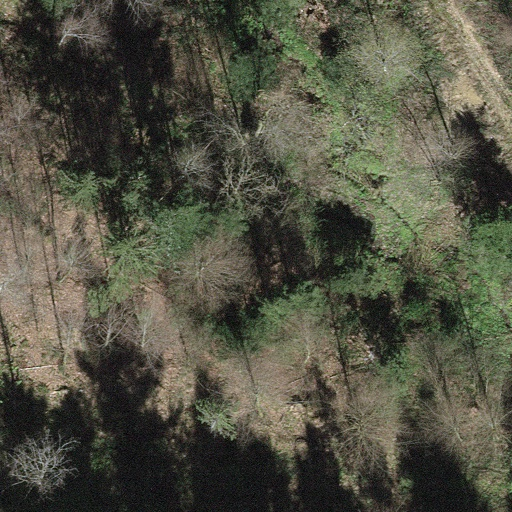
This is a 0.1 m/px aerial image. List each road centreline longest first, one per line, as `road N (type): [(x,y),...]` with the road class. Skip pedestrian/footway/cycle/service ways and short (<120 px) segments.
road 1 (track): [(14,0),(81,38),(169,120),(369,228)]
road 2 (track): [(511,132),(436,0)]
